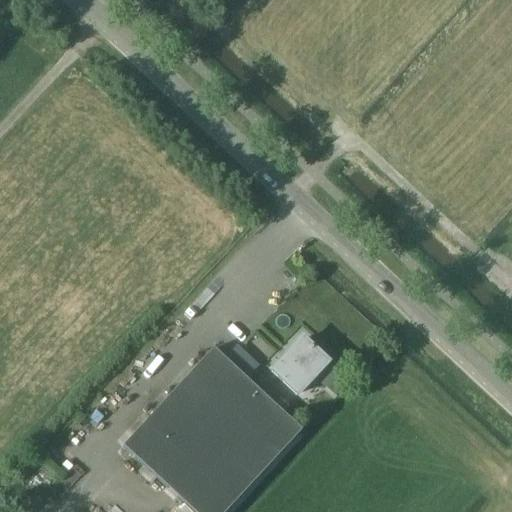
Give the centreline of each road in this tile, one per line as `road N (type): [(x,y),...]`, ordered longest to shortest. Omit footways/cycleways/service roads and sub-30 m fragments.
road 1 (tertiary): [(511,402),(292,201)]
road 2 (tertiary): [(292,201),(74,0)]
road 3 (residential): [(414,0),(399,89),(292,201)]
